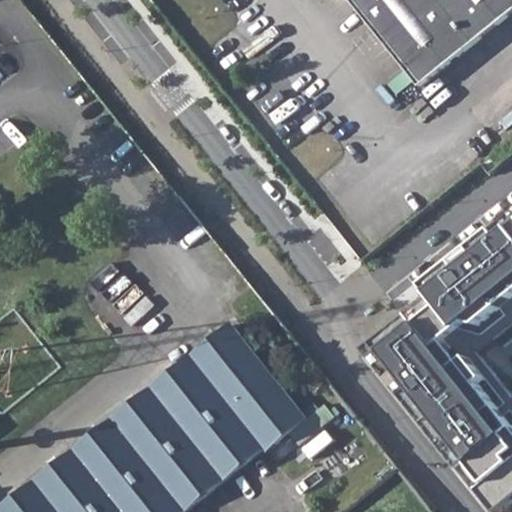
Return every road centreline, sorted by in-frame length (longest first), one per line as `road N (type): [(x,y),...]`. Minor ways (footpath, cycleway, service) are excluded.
road 1 (residential): [(348,310),(104,0)]
road 2 (residential): [(348,310),(348,355),(468,511)]
road 3 (residential): [(348,310),(511,193)]
